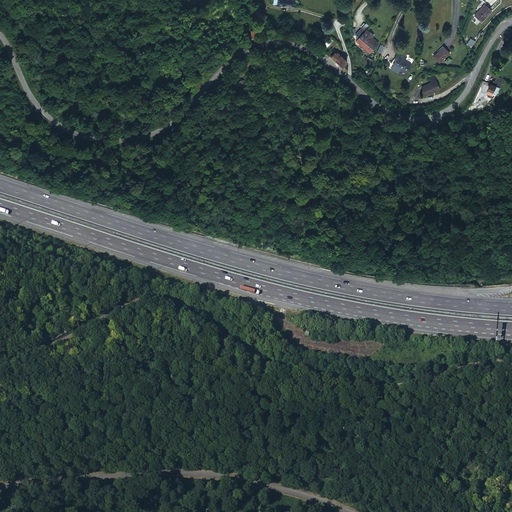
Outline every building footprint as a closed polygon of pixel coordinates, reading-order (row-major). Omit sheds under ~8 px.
[(484,1),(475,13),(483,19),(492,7),(484,1)] [(370,35),(362,45),(376,54),(381,47),(374,42),(376,39),(370,35)] [(443,43),(433,53),(440,59),(449,49),(443,43)] [(376,54),(362,45),(360,48),(373,57),(374,56),(376,54)] [(335,61),(342,66),(347,60),(342,57),(341,58),(334,52),(330,57),(335,61)] [(395,70),(393,74),(399,79),(402,75),(407,79),(413,70),(401,61),(394,70),(395,70)] [(499,88),(504,80),(504,79),(498,76),(496,80),(495,79),(492,84),(499,88)] [(435,80),(430,82),(432,86),(423,90),(427,100),(441,93),(435,80)] [(492,84),(491,83),(488,89),(490,90),(488,92),(492,95),(494,92),(496,93),(499,88),(492,84)]
